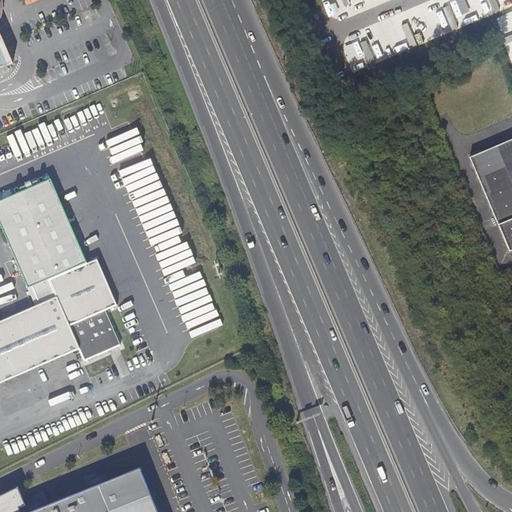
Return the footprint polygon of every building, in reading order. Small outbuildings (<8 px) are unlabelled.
[(511,0),(489,0),(491,3),(495,1),(499,9),(511,3),(511,0)] [(0,69),(13,64),(0,34),(0,4),(0,3),(0,69)] [(511,139),(469,157),(509,251),(511,249),(511,139)] [(0,321),(0,384),(80,349),(85,362),(144,336),(113,265),(103,269),(98,259),(50,279),(57,297),(0,321)] [(0,511),(156,511),(139,469),(31,511),(18,511),(18,509),(25,506),(17,487),(0,495),(0,511)]
